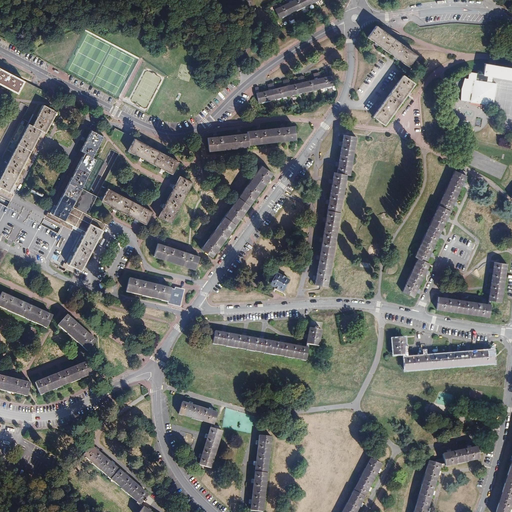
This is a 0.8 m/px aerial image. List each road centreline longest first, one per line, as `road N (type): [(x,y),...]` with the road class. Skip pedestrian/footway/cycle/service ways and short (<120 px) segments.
road 1 (residential): [(355,17),(247,82),(203,126),(176,134),(147,127),(0,51)]
road 2 (residential): [(511,333),(331,303),(191,312)]
road 3 (residential): [(209,287),(337,107),(355,17)]
road 4 (residential): [(152,371),(49,418),(0,413)]
road 5 (residential): [(479,511),(504,423),(511,356)]
road 6 (residential): [(355,17),(452,9),(511,20)]
road 7 (residential): [(152,371),(167,454),(211,511)]
road 8 (track): [(207,122),(295,119),(324,126)]
